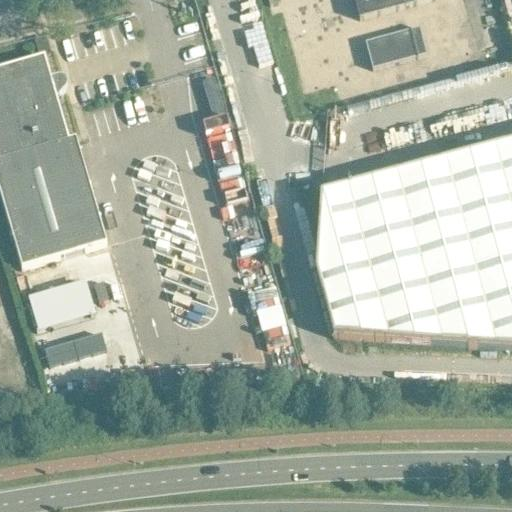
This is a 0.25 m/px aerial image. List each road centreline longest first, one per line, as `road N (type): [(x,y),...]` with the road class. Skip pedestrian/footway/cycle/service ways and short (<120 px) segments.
road 1 (primary): [(511,469),(253,474),(0,508)]
road 2 (unknown): [(262,170),(318,153),(384,114),(511,85)]
